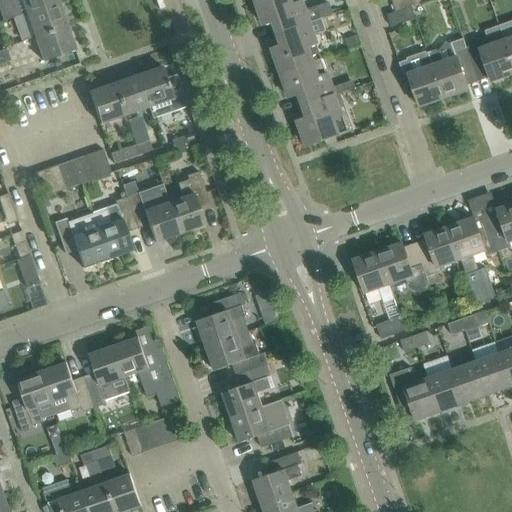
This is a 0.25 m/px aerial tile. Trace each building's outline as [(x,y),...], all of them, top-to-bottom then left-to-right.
[(13,18),(58,3),(56,0),(0,0),(0,14),(2,21),(12,18),(13,18)] [(304,11),(301,1),(300,0),(256,0),(265,26),(279,21),(282,31),(277,33),(278,34),(283,32),(320,19),(316,7),(304,11)] [(392,0),(396,12),(409,7),(406,0),(392,0)] [(34,37),(66,26),(58,3),(13,18),(21,41),(34,37)] [(392,27),(411,21),(416,19),(411,6),(409,7),(396,12),(387,15),(392,27)] [(322,59),(316,44),(311,30),(324,25),(322,18),(320,19),(283,32),(286,43),(272,48),(281,73),(322,59)] [(511,23),(500,28),(499,25),(511,63),(511,23)] [(488,72),(492,82),(511,74),(511,63),(499,25),(485,31),(490,45),(480,49),(478,44),(467,48),(463,38),(463,39),(476,76),(488,72)] [(34,37),(43,62),(75,50),(66,26),(34,37)] [(469,90),(465,80),(476,76),(463,39),(427,53),(431,65),(443,99),(469,90)] [(0,64),(11,61),(7,49),(0,51),(0,64)] [(431,65),(427,53),(426,51),(406,58),(407,60),(399,63),(404,78),(409,76),(420,107),(443,99),(431,65)] [(343,86),(333,90),(327,73),(322,59),(281,73),(290,98),(304,93),(308,104),(345,91),(343,86)] [(165,78),(161,67),(138,75),(149,107),(153,118),(187,106),(176,74),(165,78)] [(125,115),(149,107),(138,75),(113,84),(125,115)] [(100,124),(125,115),(113,84),(88,92),(100,124)] [(342,133),(351,129),(340,98),(346,96),(345,91),(308,104),(312,115),(298,120),(307,146),(343,134),(342,133)] [(132,136),(135,145),(139,155),(151,151),(145,131),(132,136)] [(185,135),(171,140),(175,150),(189,146),(185,135)] [(113,164),(139,155),(135,145),(110,154),(113,164)] [(90,154),(99,177),(111,173),(102,150),(90,154)] [(87,181),(99,177),(90,154),(79,158),(87,181)] [(76,185),(87,181),(79,158),(68,162),(76,185)] [(65,189),(76,185),(68,162),(56,166),(65,189)] [(53,193),(65,189),(56,166),(45,169),(53,193)] [(42,197),(53,193),(45,169),(34,173),(42,197)] [(204,225),(195,200),(207,196),(198,172),(187,176),(187,178),(176,182),(181,197),(169,201),(180,234),(204,225)] [(155,206),(151,194),(140,198),(137,191),(126,195),(135,221),(146,217),(155,243),(180,234),(169,201),(155,206)] [(0,205),(2,211),(12,208),(8,194),(0,196),(0,205)] [(123,225),(135,221),(126,195),(114,199),(116,203),(105,207),(111,223),(98,227),(109,259),(132,251),(123,225)] [(511,246),(510,242),(511,241),(511,203),(497,209),(501,219),(489,223),(499,251),(511,246)] [(7,225),(17,221),(12,208),(2,211),(7,225)] [(487,255),(499,251),(489,223),(477,227),(474,217),(450,226),(461,259),(467,274),(478,271),(472,255),(485,250),(487,255)] [(83,268),(109,259),(98,227),(83,232),(78,218),(67,222),(66,218),(54,223),(62,246),(74,242),(83,268)] [(439,272),(437,268),(461,259),(450,226),(425,234),(429,244),(417,248),(427,276),(439,272)] [(19,259),(29,255),(24,241),(14,245),(19,259)] [(431,289),(427,276),(417,248),(406,253),(402,243),(379,251),(391,284),(406,279),(409,288),(418,292),(431,289)] [(389,285),(391,284),(379,251),(354,260),(365,293),(378,289),(383,304),(394,300),(389,285)] [(24,273),(34,269),(29,255),(19,259),(24,273)] [(3,291),(0,292),(0,311),(9,308),(3,291)] [(197,321),(205,346),(248,331),(243,317),(246,316),(242,306),(246,304),(242,293),(218,301),(222,312),(197,321)] [(270,323),(274,321),(281,318),(276,306),(265,310),(270,323)] [(462,320),(465,328),(478,323),(475,315),(462,320)] [(376,326),(377,328),(381,340),(406,331),(401,317),(376,326)] [(451,333),(465,328),(462,320),(448,325),(451,333)] [(244,373),(268,365),(263,353),(259,354),(256,344),(253,345),(248,331),(205,346),(214,371),(240,362),(244,373)] [(414,337),(417,346),(429,341),(426,332),(414,337)] [(163,347),(144,354),(139,337),(116,345),(127,376),(138,372),(148,398),(158,394),(162,407),(181,400),(163,347)] [(404,350),(417,346),(414,337),(401,341),(404,350)] [(111,382),(127,376),(116,345),(89,355),(98,380),(88,384),(96,407),(107,404),(105,400),(116,396),(111,382)] [(511,348),(500,353),(511,386),(511,348)] [(488,395),(511,386),(500,353),(476,361),(488,395)] [(464,403),(488,395),(476,361),(452,370),(464,403)] [(96,407),(88,384),(76,388),(67,362),(43,371),(54,402),(66,398),(71,412),(81,408),(83,412),(96,407)] [(231,419),(263,408),(257,393),(271,388),(268,378),(272,376),(268,365),(244,373),(248,384),(222,393),(231,419)] [(440,412),(464,403),(452,370),(428,378),(440,412)] [(52,403),(54,402),(43,371),(17,380),(26,405),(15,409),(13,402),(12,402),(23,433),(35,429),(34,425),(45,421),(50,436),(62,432),(52,403)] [(416,420),(440,412),(428,378),(404,387),(416,420)] [(265,434),(269,445),(293,437),(289,425),(285,426),(281,416),(267,421),(263,408),(231,419),(240,443),(265,434)] [(159,421),(167,444),(178,440),(170,417),(159,421)] [(155,448),(167,444),(159,421),(147,425),(155,448)] [(144,452),(155,448),(147,425),(136,429),(144,452)] [(132,456),(144,452),(136,429),(124,433),(132,456)] [(97,451),(100,461),(114,456),(111,446),(97,451)] [(87,466),(100,461),(97,451),(83,456),(87,466)] [(71,462),(68,452),(55,456),(58,466),(71,462)] [(253,480),(262,506),(293,494),(288,480),(302,475),(299,465),(303,463),(298,452),(275,460),(279,471),(253,480)] [(107,482),(117,511),(124,511),(142,506),(130,474),(107,482)] [(90,511),(83,491),(82,491),(79,481),(70,485),(68,480),(43,488),(50,511),(90,511)] [(90,511),(117,511),(107,482),(83,491),(90,511)] [(0,511),(10,511),(4,494),(0,495),(0,511)] [(315,511),(312,503),(298,508),(293,494),(262,506),(264,511),(315,511)]
